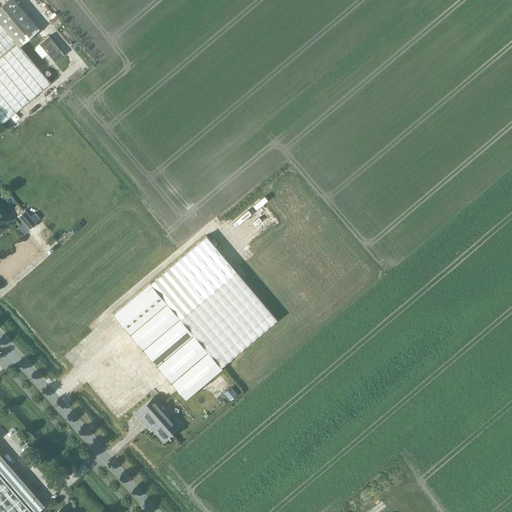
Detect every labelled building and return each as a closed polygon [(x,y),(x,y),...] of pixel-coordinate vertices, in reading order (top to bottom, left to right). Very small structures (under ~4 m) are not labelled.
[(0,123),(1,124),(50,84),(19,47),(39,30),(14,0),(7,0),(0,6),(0,123)] [(48,53),(55,62),(64,55),(49,36),(40,44),(48,53)] [(231,232),(250,216),(240,206),(222,222),(231,232)] [(37,224),(25,211),(18,217),(29,231),(37,224)] [(170,268),(151,284),(222,368),(278,322),(236,271),(207,237),(170,268)] [(231,252),(241,247),(239,243),(229,247),(231,252)] [(273,263),(287,253),(284,249),(270,259),(273,263)] [(186,399),(200,387),(204,383),(222,368),(151,284),(150,282),(114,313),(186,399)] [(220,375),(207,386),(202,390),(188,402),(204,422),(237,395),(220,375)] [(135,413),(143,422),(145,420),(165,442),(178,430),(165,415),(169,412),(154,396),(135,413)] [(0,511),(37,511),(38,511),(30,503),(36,498),(0,456),(0,511)]
